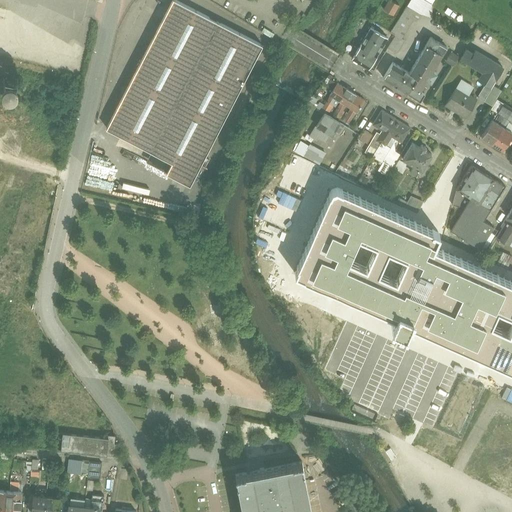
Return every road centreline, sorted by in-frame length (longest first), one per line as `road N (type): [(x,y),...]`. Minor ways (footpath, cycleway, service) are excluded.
road 1 (unclassified): [(111,0),(46,311),(119,419),(168,511)]
road 2 (residential): [(511,173),(294,38)]
